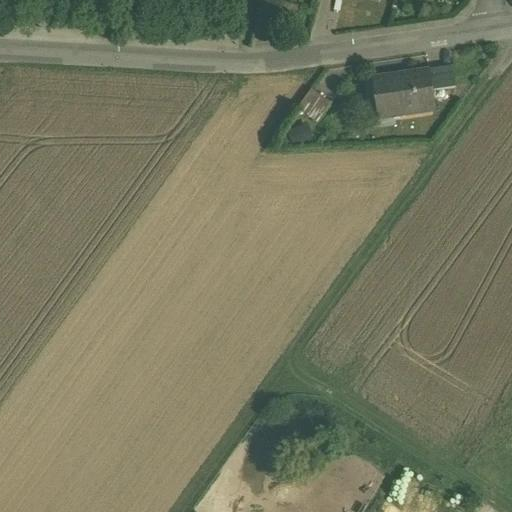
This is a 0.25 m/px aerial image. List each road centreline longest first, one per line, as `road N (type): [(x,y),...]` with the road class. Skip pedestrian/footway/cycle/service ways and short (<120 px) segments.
road 1 (track): [(181,511),(511,55)]
road 2 (residential): [(0,49),(253,64),(482,29)]
